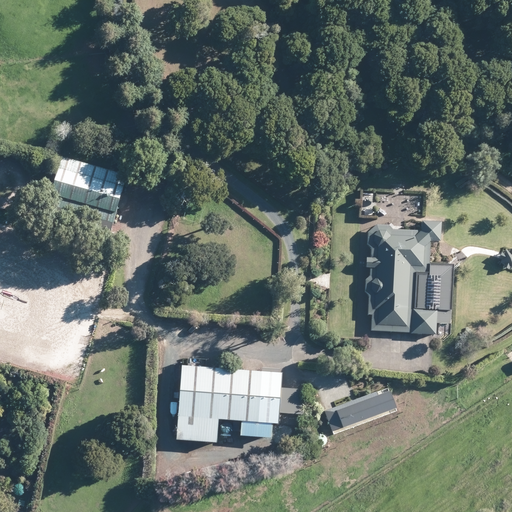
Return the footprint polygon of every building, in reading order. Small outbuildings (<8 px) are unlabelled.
[(127,178),(63,159),(52,195),(117,214),(127,178)] [(420,214),(421,199),(410,199),(409,213),(420,214)] [(391,231),(390,229),(388,227),(386,226),(383,225),(381,225),(378,225),(376,226),(373,227),(371,228),(370,230),(368,232),(367,234),(366,236),(366,239),(366,241),(366,243),(367,246),(369,248),(370,249),(366,297),(370,297),(368,316),(373,316),(371,332),(436,337),(437,324),(449,325),(453,267),(429,265),(431,243),(439,243),(440,225),(423,224),(422,233),(391,231)] [(331,276),(319,275),(318,288),(330,289),(331,276)] [(282,375),(183,367),(177,441),(217,444),(219,420),(278,425),(279,414),(300,416),(302,392),(281,390),(282,375)]
